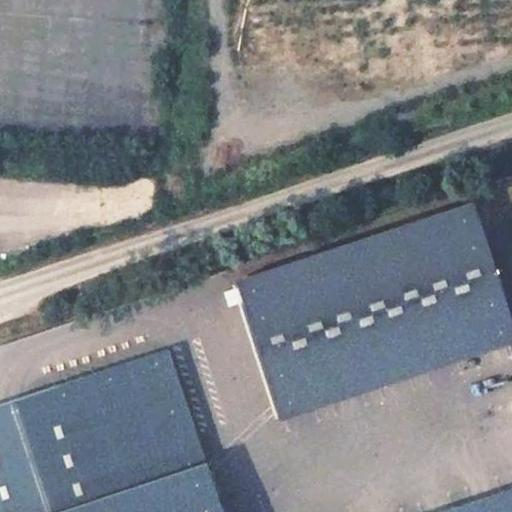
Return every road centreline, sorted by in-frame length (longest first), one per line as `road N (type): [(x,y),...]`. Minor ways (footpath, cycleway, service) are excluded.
road 1 (residential): [(0,301),(511,127)]
road 2 (unknown): [(213,310),(288,511)]
